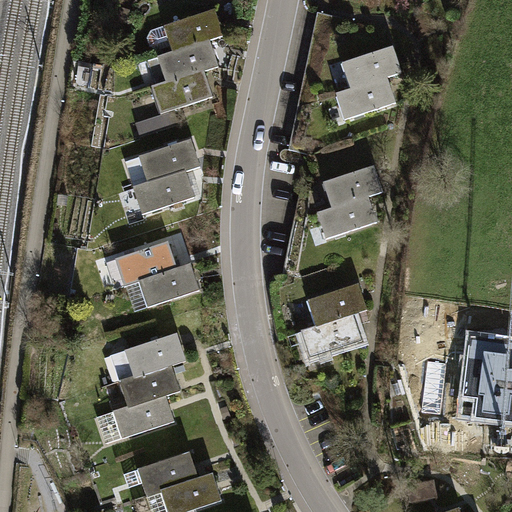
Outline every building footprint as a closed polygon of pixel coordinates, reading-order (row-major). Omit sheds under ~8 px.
[(215,11),(153,31),(149,38),(151,47),(159,50),(171,46),(173,53),(210,41),(224,36),(215,11)] [(219,67),(210,41),(173,53),(158,58),(163,72),(169,70),(171,76),(169,76),(171,80),(166,82),(166,83),(166,84),(204,71),(204,72),(219,67)] [(352,74),(347,76),(351,90),(387,78),(402,73),(393,47),(348,62),(352,74)] [(342,64),(347,76),(352,74),(348,62),(342,64)] [(169,70),(163,72),(166,82),(171,80),(169,76),(171,76),(169,70)] [(213,98),(204,72),(204,71),(166,84),(166,83),(152,88),(157,103),(163,101),(165,107),(164,107),(166,113),(177,110),(213,98)] [(396,103),(387,78),(351,90),(337,95),(341,108),(347,107),(351,119),(396,103)] [(163,101),(157,103),(161,115),(166,113),(164,107),(165,107),(163,101)] [(347,107),(341,108),(345,121),(351,119),(347,107)] [(182,124),(177,110),(166,113),(161,115),(133,124),(138,139),(182,124)] [(191,140),(139,157),(140,158),(130,161),(127,167),(135,188),(186,171),(200,167),(191,140)] [(333,193),(328,195),(332,209),(369,197),(383,192),(375,167),(329,181),(333,193)] [(195,198),(186,171),(135,188),(139,203),(145,201),(147,206),(145,207),(148,214),(195,198)] [(324,183),(328,195),(333,193),(329,181),(324,183)] [(377,223),(369,197),(332,209),(318,214),(323,228),(328,226),(332,238),(377,223)] [(328,226),(323,228),(327,240),(332,238),(328,226)] [(168,244),(122,259),(124,265),(125,265),(127,270),(121,272),(126,286),(128,285),(140,282),(176,270),(168,244)] [(124,265),(122,259),(117,260),(121,272),(127,270),(125,265),(124,265)] [(176,270),(140,282),(148,307),(148,308),(200,291),(191,265),(176,270)] [(140,282),(128,285),(136,312),(148,307),(140,282)] [(317,311),(312,313),(317,327),(354,315),(368,310),(359,284),(313,299),(317,311)] [(317,311),(313,299),(308,301),(312,313),(317,311)] [(363,341),(354,315),(317,327),(302,332),(306,346),(313,344),(314,350),(313,350),(316,357),(363,341)] [(177,334),(125,351),(126,352),(116,355),(114,361),(120,382),(172,365),(186,360),(177,334)] [(511,342),(472,337),(465,396),(486,398),(483,418),(511,422),(511,342)] [(313,344),(306,346),(310,359),(316,357),(313,350),(314,350),(313,344)] [(180,391),(172,365),(120,382),(124,396),(130,394),(132,400),(131,400),(133,406),(166,395),(180,391)] [(111,400),(114,412),(133,406),(131,400),(132,400),(130,394),(124,396),(111,400)] [(175,422),(166,395),(133,406),(114,412),(123,438),(123,439),(175,422)] [(123,438),(114,412),(99,417),(107,443),(123,438)] [(190,452),(138,469),(138,470),(125,475),(129,488),(143,483),(147,496),(161,491),(199,479),(190,452)] [(199,479),(161,491),(168,511),(187,511),(222,501),(213,474),(199,479)] [(436,495),(434,482),(409,487),(412,500),(436,495)] [(152,511),(168,511),(161,491),(147,496),(152,511)]
